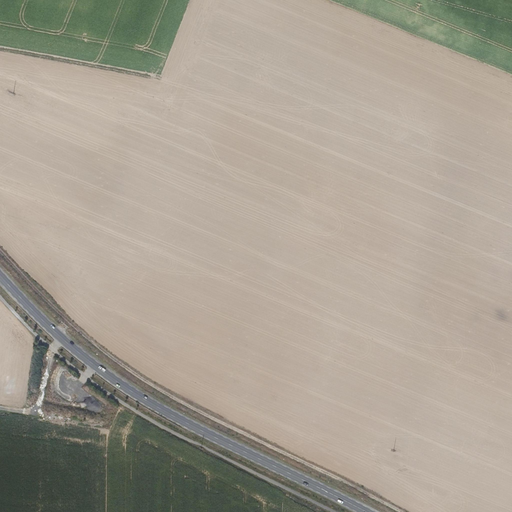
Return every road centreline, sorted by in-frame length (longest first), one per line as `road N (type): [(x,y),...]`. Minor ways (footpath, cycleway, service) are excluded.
road 1 (track): [(0,251),(67,322),(151,385),(400,511)]
road 2 (secondary): [(366,511),(142,399),(52,331),(0,275)]
road 3 (track): [(0,47),(160,77)]
road 4 (track): [(67,322),(41,410),(0,404)]
